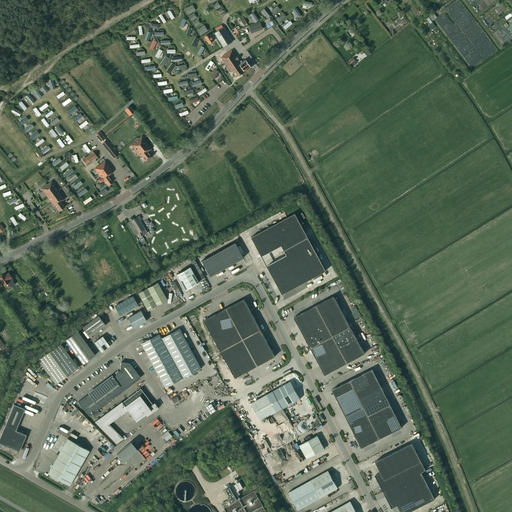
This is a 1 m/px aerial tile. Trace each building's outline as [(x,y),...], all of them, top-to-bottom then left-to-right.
[(484,9),(497,0),(480,0),(479,1),(484,9)] [(270,17),(264,9),(261,11),(267,19),(270,17)] [(301,17),(296,9),(293,11),(298,19),(301,17)] [(435,19),(444,29),(452,22),(443,12),(435,19)] [(259,21),(254,13),(250,15),(255,23),(259,21)] [(286,17),(284,14),(277,20),(279,23),(286,17)] [(430,15),(427,17),(430,23),(429,24),(431,28),(435,26),(430,15)] [(286,30),(293,24),(290,21),(283,27),(286,30)] [(260,23),(249,27),(251,33),(263,28),(260,23)] [(224,28),(215,33),(224,48),(233,42),(224,28)] [(213,36),(211,33),(205,37),(209,44),(215,41),(212,37),(213,36)] [(226,55),(221,58),(225,64),(224,64),(226,67),(227,66),(230,71),(229,71),(230,72),(231,72),(231,73),(233,72),(237,78),(252,67),(248,63),(246,60),(243,62),(242,61),(241,62),(233,50),(228,53),(227,52),(225,54),(226,55)] [(168,59),(165,57),(160,65),(163,67),(168,59)] [(348,61),(352,66),(353,64),(354,66),(356,64),(355,63),(357,62),(353,58),(348,61)] [(214,63),(210,61),(205,69),(208,72),(214,63)] [(174,67),(171,65),(166,72),(169,74),(174,67)] [(215,80),(219,73),(216,71),(211,78),(215,80)] [(46,94),(48,92),(43,85),(40,87),(46,94)] [(33,92),(39,100),(42,97),(36,90),(33,92)] [(35,103),(28,95),(25,97),(32,105),(35,103)] [(27,109),(21,102),(19,104),(24,111),(27,109)] [(77,110),(75,106),(67,112),(69,115),(77,110)] [(134,110),(130,106),(124,110),(129,116),(132,113),(135,111),(134,110)] [(41,115),(36,108),(33,110),(38,117),(41,115)] [(19,117),(21,113),(14,109),(12,112),(19,117)] [(83,117),(80,114),(73,120),(76,123),(83,117)] [(22,126),(29,121),(26,117),(19,123),(22,126)] [(59,121),(57,118),(50,124),(52,127),(59,121)] [(88,124),(86,121),(79,127),(81,129),(88,124)] [(27,133),(34,127),(32,124),(24,130),(27,133)] [(61,136),(64,133),(58,127),(55,129),(61,136)] [(40,135),(37,132),(30,137),(32,140),(40,135)] [(107,143),(105,140),(100,133),(95,136),(102,144),(114,159),(118,156),(107,143)] [(142,137),(130,146),(140,159),(142,158),(145,163),(151,158),(147,153),(151,150),(142,137)] [(44,142),(43,139),(35,145),(37,147),(44,142)] [(51,150),(48,146),(41,152),(44,155),(51,150)] [(82,160),(86,165),(96,157),(93,153),(86,158),(86,157),(82,160)] [(54,167),(62,162),(60,159),(52,164),(54,167)] [(105,161),(94,169),(101,178),(97,181),(100,184),(104,181),(108,186),(113,182),(108,176),(114,172),(105,161)] [(63,171),(69,166),(66,163),(60,168),(63,171)] [(67,178),(74,172),(72,169),(64,175),(67,178)] [(71,184),(78,178),(76,175),(68,181),(71,184)] [(65,199),(52,181),(41,189),(54,207),(55,206),(59,212),(65,207),(61,202),(65,199)] [(75,190),(83,185),(81,182),(73,187),(75,190)] [(80,198),(88,192),(86,189),(77,195),(80,198)] [(326,271),(295,214),(251,237),(252,238),(253,238),(262,256),(281,246),(287,255),(268,265),(282,293),(282,295),(326,271)] [(132,217),(129,219),(130,221),(127,223),(135,235),(138,234),(140,238),(147,233),(140,221),(142,219),(139,215),(133,219),(132,217)] [(209,276),(243,258),(235,243),(201,261),(209,276)] [(204,277),(195,260),(194,259),(190,261),(191,262),(201,279),(204,277)] [(176,274),(185,290),(198,283),(190,267),(176,274)] [(14,284),(12,280),(10,277),(11,277),(8,274),(3,277),(2,276),(0,277),(0,280),(4,286),(8,283),(11,287),(14,284)] [(167,300),(157,282),(147,288),(156,306),(167,300)] [(148,311),(156,306),(147,288),(138,293),(148,311)] [(115,306),(120,315),(138,305),(132,296),(115,306)] [(334,296),(294,318),(325,375),(365,353),(334,296)] [(275,356),(244,299),(204,320),(235,378),(275,356)] [(356,318),(362,315),(356,305),(352,308),(354,311),(352,312),(356,318)] [(146,321),(140,310),(127,318),(133,328),(146,321)] [(105,325),(104,323),(98,316),(82,327),(89,337),(105,325)] [(141,344),(161,379),(165,388),(201,368),(179,329),(162,338),(159,334),(141,344)] [(83,364),(95,355),(77,331),(65,340),(83,364)] [(110,346),(102,336),(94,342),(101,352),(110,346)] [(56,384),(78,368),(60,343),(38,359),(56,384)] [(120,370),(105,382),(78,402),(89,416),(140,378),(130,363),(121,362),(120,370)] [(372,369),(332,390),(361,448),(402,428),(372,369)] [(273,391),(282,409),(282,408),(292,426),(310,417),(290,381),(273,391)] [(122,402),(95,422),(116,444),(123,439),(109,424),(127,410),(136,421),(145,414),(147,416),(153,412),(158,408),(154,403),(152,404),(140,388),(122,402)] [(44,403),(47,395),(35,390),(32,398),(44,403)] [(261,420),(282,409),(273,391),(251,403),(261,420)] [(219,407),(216,401),(213,403),(210,399),(205,402),(211,412),(219,407)] [(0,443),(19,451),(24,440),(26,435),(15,431),(25,409),(14,404),(0,436),(0,443)] [(192,421),(196,425),(202,420),(198,416),(192,421)] [(154,424),(159,430),(164,426),(159,420),(154,424)] [(166,441),(172,436),(167,431),(162,436),(166,441)] [(324,449),(317,435),(300,445),(307,458),(324,449)] [(89,451),(67,439),(48,474),(69,486),(89,451)] [(137,450),(131,442),(117,454),(123,462),(137,450)] [(383,491),(426,470),(412,443),(375,462),(380,472),(375,475),(383,491)] [(310,480),(320,497),(320,498),(338,488),(328,470),(310,480)] [(426,470),(383,491),(391,508),(397,505),(400,511),(409,511),(434,500),(420,473),(426,470)] [(310,480),(289,492),(298,510),(320,497),(310,480)] [(243,488),(239,482),(224,491),(228,499),(221,503),(224,507),(240,498),(238,495),(240,494),(238,491),(243,488)] [(356,511),(350,501),(330,511),(356,511)]
